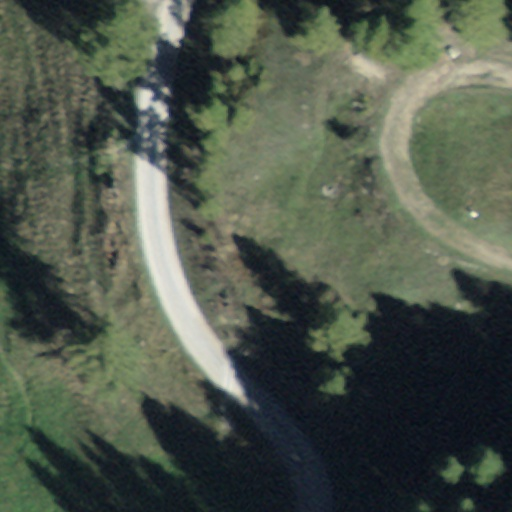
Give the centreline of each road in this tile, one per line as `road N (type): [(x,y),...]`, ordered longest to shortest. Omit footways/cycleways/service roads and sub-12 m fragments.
road 1 (track): [(316,511),(312,481),(291,440),(189,330),(159,265),(151,194),(155,110),(179,0)]
road 2 (track): [(511,263),(432,229),(394,172),(398,122),(412,96),(448,76),(511,80)]
